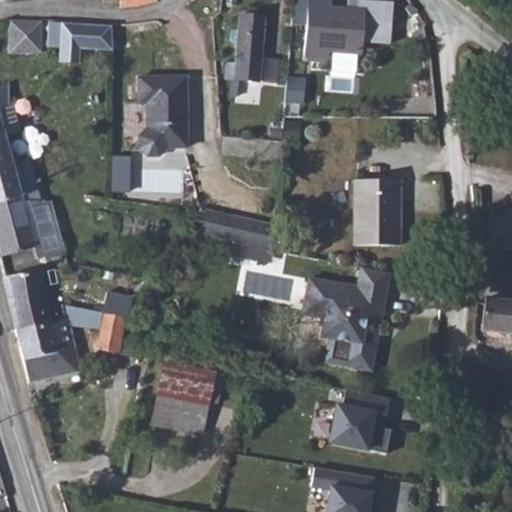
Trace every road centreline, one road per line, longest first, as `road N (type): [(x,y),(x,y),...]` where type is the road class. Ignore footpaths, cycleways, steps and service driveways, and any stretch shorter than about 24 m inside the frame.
road 1 (unclassified): [(440,409),(460,217),(444,93),(452,8)]
road 2 (unclassified): [(179,0),(149,19),(73,8),(0,11)]
road 3 (tertiary): [(0,379),(40,511)]
